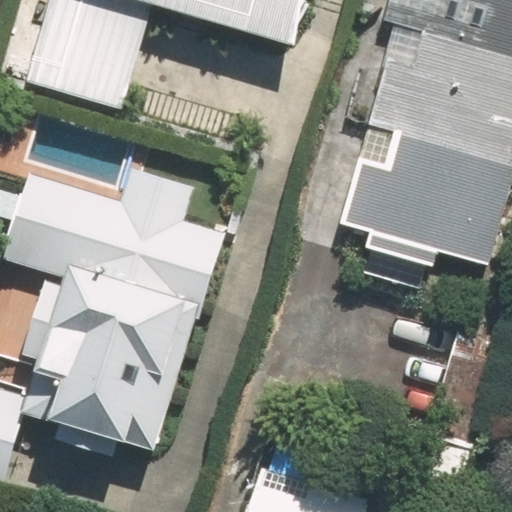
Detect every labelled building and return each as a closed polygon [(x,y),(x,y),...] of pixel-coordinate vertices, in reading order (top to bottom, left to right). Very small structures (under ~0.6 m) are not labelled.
[(170,5),(286,40),(305,46),(312,0),(60,0),(39,69),(141,100),(170,5)] [(511,0),(388,0),(384,18),(397,22),(511,50),(511,0)] [(346,225),(387,235),(379,269),(431,282),(440,249),(495,262),(511,192),(511,50),(397,22),(346,225)] [(31,396),(28,408),(67,419),(62,438),(126,456),(130,442),(165,451),(226,230),(190,220),(201,180),(133,161),(125,191),(34,166),(9,258),(58,271),(33,359),(41,361),(31,396)] [(492,331),(406,306),(392,356),(425,365),(410,422),(462,437),(492,331)] [(0,387),(0,479),(8,482),(28,408),(31,396),(0,387)] [(375,511),(381,495),(269,461),(253,511),(375,511)]
